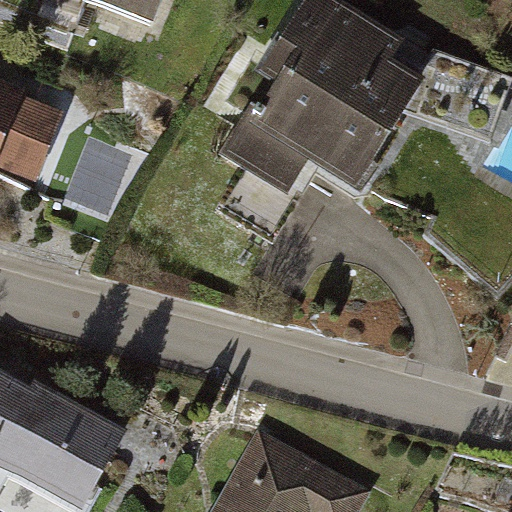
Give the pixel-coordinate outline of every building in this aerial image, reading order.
[(65,0),(151,33),(164,0),(65,0)] [(404,50),(324,0),(317,0),(266,82),(285,94),(266,123),(254,115),(226,160),(288,199),(307,169),(356,200),(425,89),(392,69),(404,50)] [(24,95),(0,86),(0,172),(36,187),(63,117),(22,101),(24,95)] [(30,399),(0,382),(0,479),(60,511),(91,511),(131,439),(36,388),(30,399)] [(364,511),(373,496),(255,433),(212,511),(364,511)]
